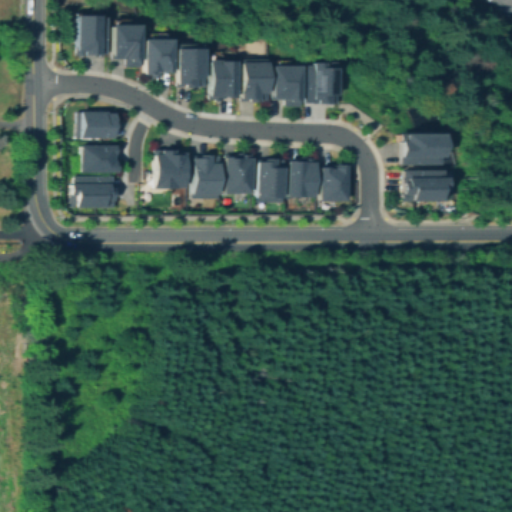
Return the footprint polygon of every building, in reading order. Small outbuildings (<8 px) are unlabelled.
[(511,0),(511,10),(511,12),(505,9),(504,11),(495,7),(496,5),(484,0),(511,0)] [(74,16),(104,16),(104,56),(74,56),(74,16)] [(110,24),(139,24),(138,67),(122,66),(123,58),(109,58),(110,24)] [(143,40),(169,40),(169,72),(143,72),(143,40)] [(175,47),(202,47),(202,87),(175,87),(175,47)] [(207,61),(234,61),(233,97),(207,97),(207,61)] [(239,63),(266,62),(266,101),(239,102),(239,63)] [(270,66),(299,66),(298,106),(282,106),(282,99),(270,99),(270,66)] [(304,66),(333,66),(333,100),(304,100),(304,66)] [(75,112),(111,113),(110,137),(75,136),(75,112)] [(431,165),(393,164),(393,134),(431,135),(431,165)] [(79,146),(110,146),(110,171),(79,171),(79,146)] [(151,188),(150,151),(181,151),(182,187),(151,188)] [(221,194),(221,156),(248,156),(248,194),(221,194)] [(190,159),(215,158),(215,194),(190,195),(190,159)] [(286,162),(299,161),(299,158),(312,158),(312,197),(286,197),(286,162)] [(254,201),(253,159),(280,159),(281,200),(254,201)] [(317,167),(334,167),(334,165),(344,165),(343,201),(317,201),(317,167)] [(394,171),(437,171),(436,199),(394,199),(394,171)] [(72,176),(110,176),(109,208),(72,208),(72,176)]
